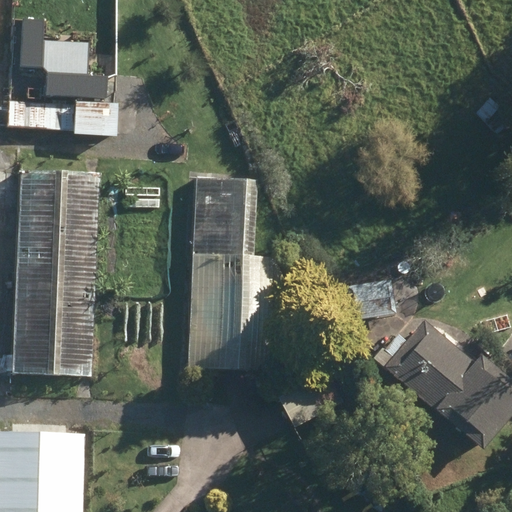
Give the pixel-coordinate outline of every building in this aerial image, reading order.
[(8,99),(110,105),(112,75),(89,74),(91,41),(46,38),(47,20),(13,18),(8,99)] [(477,115),(498,138),(511,126),(500,114),(501,112),(491,102),(477,115)] [(75,139),(117,140),(118,109),(1,105),(0,125),(0,131),(75,135),(75,139)] [(12,376),(93,379),(99,178),(19,175),(12,376)] [(188,178),(111,175),(104,380),(181,382),(188,178)] [(190,373),(283,378),(287,291),(275,263),(252,262),(256,184),(199,181),(190,373)] [(347,292),(353,325),(398,318),(393,284),(347,292)] [(374,362),(483,457),(511,424),(511,387),(482,361),(476,369),(427,326),(408,348),(399,340),(385,355),(383,352),(374,362)] [(278,404),(294,433),(343,408),(327,378),(278,404)] [(0,511),(79,511),(81,439),(0,436),(0,511)]
